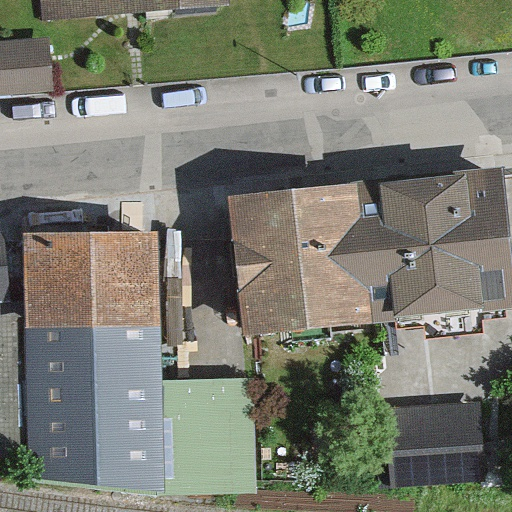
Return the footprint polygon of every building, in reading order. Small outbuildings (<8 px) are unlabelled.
[(41,0),(43,19),(236,5),(235,0),(41,0)] [(58,40),(0,46),(0,100),(65,93),(58,40)] [(511,179),(367,194),(380,320),(511,307),(511,179)] [(367,194),(241,200),(248,347),(377,341),(380,320),(367,194)] [(12,239),(0,240),(0,309),(18,308),(12,239)] [(166,241),(34,241),(40,481),(178,500),(166,241)] [(381,491),(491,489),(490,401),(380,403),(381,491)]
